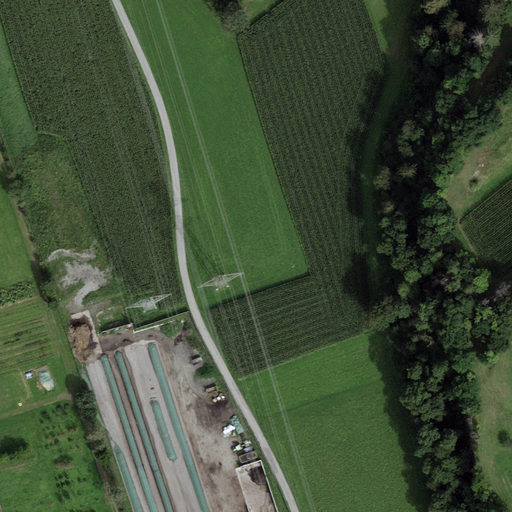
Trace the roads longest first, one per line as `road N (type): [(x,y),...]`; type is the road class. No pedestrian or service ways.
road 1 (track): [(116,0),(157,90),(177,164),(191,304),(293,511)]
road 2 (track): [(0,160),(115,511)]
